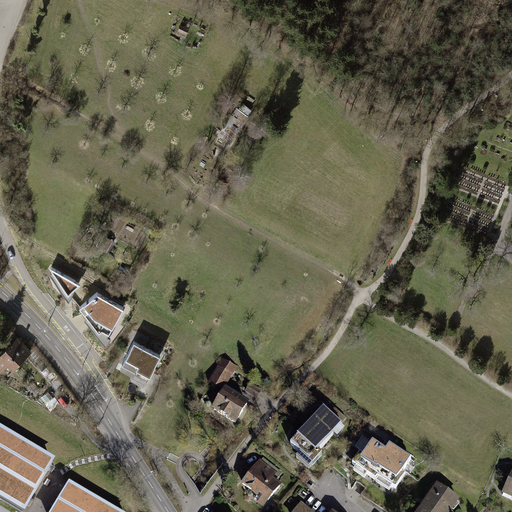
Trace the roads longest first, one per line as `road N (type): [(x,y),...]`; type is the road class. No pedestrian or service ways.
road 1 (track): [(360,296),(391,265),(411,227),(422,154),(434,133),(511,72)]
road 2 (residential): [(100,406),(100,377),(29,285),(0,221)]
road 3 (tertiary): [(100,406),(0,289)]
road 4 (track): [(273,408),(320,360),(360,296)]
road 5 (tertiary): [(168,511),(100,406)]
